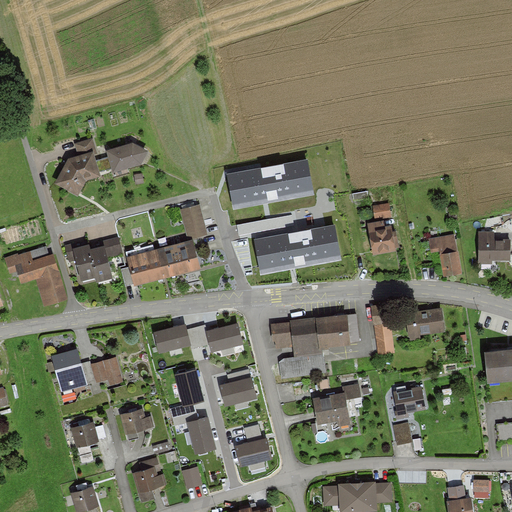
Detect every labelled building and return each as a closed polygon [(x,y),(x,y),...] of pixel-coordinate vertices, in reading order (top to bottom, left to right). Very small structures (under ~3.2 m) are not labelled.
[(76,146),(79,157),(92,153),(96,152),(93,141),(76,146)] [(134,143),(108,151),(115,174),(141,166),(149,152),(134,143)] [(67,160),(56,184),(78,195),(85,181),(99,177),(92,153),(79,157),(67,160)] [(308,160),(229,173),(235,208),(314,194),(308,160)] [(143,174),(135,175),(136,185),(144,184),(143,174)] [(368,191),(353,194),(354,201),(369,198),(368,191)] [(390,204),(373,207),(375,220),(392,217),(390,204)] [(201,205),(180,211),(188,240),(208,235),(201,205)] [(368,225),(374,255),(396,251),(395,249),(399,248),(397,237),(397,233),(393,233),(391,227),(386,228),(384,222),(368,225)] [(336,224),(256,238),(262,272),(342,259),(336,224)] [(495,232),(479,231),(478,265),(492,265),(492,261),(510,261),(510,239),(499,239),(495,239),(495,232)] [(455,235),(429,240),(431,253),(440,251),(443,264),(445,277),(462,274),(455,235)] [(66,246),(70,262),(75,260),(81,283),(95,279),(96,283),(113,279),(107,257),(122,253),(119,239),(103,243),(104,249),(90,252),(88,247),(77,250),(76,244),(66,246)] [(154,245),(126,252),(130,267),(134,284),(135,286),(166,279),(177,276),(190,272),(200,270),(193,241),(155,250),(154,245)] [(30,251),(6,259),(10,274),(17,272),(21,286),(37,281),(44,306),(67,299),(54,256),(33,262),(30,251)] [(134,284),(130,267),(121,269),(126,286),(134,284)] [(397,304),(372,307),(376,338),(393,336),(391,324),(400,322),(397,304)] [(425,311),(406,314),(410,341),(422,340),(421,336),(446,332),(442,308),(425,311)] [(321,351),(351,347),(350,343),(347,317),(347,316),(292,323),(295,346),(296,358),(322,355),(321,351)] [(357,316),(347,317),(350,343),(360,341),(357,316)] [(177,325),(154,331),(160,351),(191,343),(187,329),(185,323),(177,325)] [(242,344),(237,323),(216,328),(207,330),(213,352),(242,344)] [(275,349),(295,346),(292,323),(272,325),(275,349)] [(205,324),(187,329),(191,343),(195,361),(214,356),(213,352),(207,330),(205,324)] [(78,350),(53,357),(62,393),(88,386),(87,383),(81,364),(78,350)] [(511,350),(485,353),(488,386),(511,383),(511,350)] [(322,355),(296,358),(281,360),(283,378),(326,373),(324,355),(322,355)] [(117,358),(92,365),(96,380),(97,383),(109,380),(111,387),(125,382),(117,358)] [(91,362),(81,364),(87,383),(96,380),(92,365),(91,362)] [(250,368),(228,373),(230,381),(220,383),(225,405),(258,397),(250,368)] [(201,390),(196,369),(177,373),(184,404),(194,401),(204,399),(201,390)] [(328,380),(320,381),(321,389),(329,388),(328,380)] [(511,383),(488,386),(490,403),(511,400),(511,383)] [(340,427),(350,425),(346,402),(361,399),(359,385),(344,388),(345,393),(336,395),(314,399),(319,425),(339,421),(340,427)] [(394,393),(397,409),(392,410),(394,420),(410,417),(409,413),(425,409),(421,388),(404,391),(394,393)] [(199,419),(194,401),(184,404),(171,407),(176,425),(188,422),(199,419)] [(135,411),(121,415),(126,434),(128,434),(129,441),(139,438),(137,431),(154,427),(151,417),(145,418),(143,409),(135,411)] [(211,424),(209,416),(199,419),(188,422),(196,452),(217,447),(211,424)] [(88,424),(72,429),(82,464),(94,461),(90,446),(100,443),(95,422),(88,424)] [(511,422),(499,424),(501,439),(511,437),(511,422)] [(409,423),(393,427),(397,445),(413,442),(409,423)] [(259,424),(244,428),(248,441),(236,444),(242,464),(270,457),(265,437),(263,438),(259,424)] [(152,488),(166,484),(163,474),(158,475),(157,470),(160,469),(157,457),(140,462),(143,471),(133,473),(141,501),(154,497),(152,488)] [(198,467),(183,472),(188,490),(203,485),(198,467)] [(474,481),(474,493),(475,493),(475,498),(488,498),(488,493),(490,493),(490,481),(474,481)] [(393,502),(392,483),(358,485),(324,487),(325,506),(340,505),(340,511),(377,511),(377,503),(393,502)] [(87,489),(71,494),(76,511),(81,511),(100,507),(94,487),(87,489)] [(473,511),(472,499),(466,500),(464,487),(447,489),(449,502),(448,502),(449,511),(473,511)]
